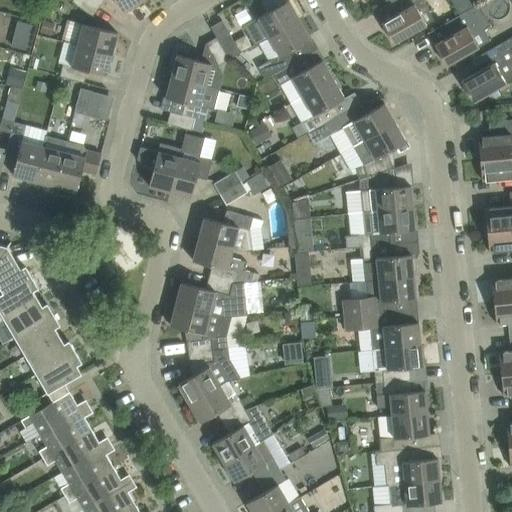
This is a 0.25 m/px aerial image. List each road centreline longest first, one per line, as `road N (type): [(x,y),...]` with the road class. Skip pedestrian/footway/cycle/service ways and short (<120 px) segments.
road 1 (residential): [(473,511),(431,104),(419,88),(352,49),(324,0)]
road 2 (residential): [(136,355),(167,225),(122,211),(110,187),(154,29),(206,0)]
road 3 (residential): [(136,355),(94,345),(27,224),(0,217)]
road 4 (residential): [(217,511),(134,369),(136,355)]
